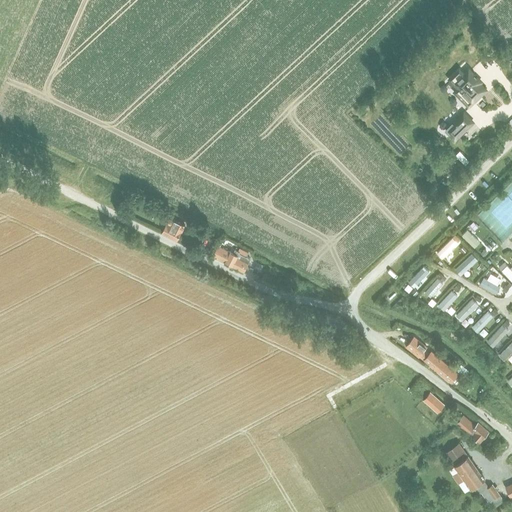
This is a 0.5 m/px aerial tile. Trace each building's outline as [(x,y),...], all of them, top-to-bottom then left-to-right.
[(454,74),(449,78),(457,86),(458,88),(457,89),(455,91),(460,97),(463,101),(464,100),(465,102),(468,106),(485,89),(479,82),(480,81),(477,79),(478,78),(476,77),(476,76),(475,76),(474,75),(474,74),(469,70),(468,69),(464,73),(463,74),(460,71),(460,70),(459,69),(454,74)] [(452,122),(445,129),(454,139),(472,122),(462,112),(451,122),(452,122)] [(153,217),(150,224),(162,230),(162,232),(176,239),(177,238),(184,224),(169,216),(166,224),(153,217)] [(479,240),(466,227),(461,233),(474,245),(479,240)] [(457,242),(452,236),(436,251),(441,256),(457,242)] [(243,271),(250,258),(246,256),(248,252),(239,248),(238,251),(235,249),(233,253),(218,245),(212,256),(243,271)] [(477,257),(471,251),(454,266),(459,273),(477,257)] [(511,279),(511,268),(503,260),(498,266),(511,279)] [(428,269),(423,264),(408,280),(413,285),(428,269)] [(499,284),(483,275),(479,283),(495,292),(499,284)] [(441,282),(436,276),(424,289),(430,295),(441,282)] [(457,294),(451,289),(437,303),(443,308),(457,294)] [(477,302),(471,296),(455,313),(461,319),(477,302)] [(493,314),(487,308),(471,325),(477,331),(493,314)] [(508,328),(501,323),(486,338),(493,344),(508,328)] [(450,382),(457,373),(444,363),(445,362),(431,351),(429,353),(424,349),(426,346),(414,336),(410,340),(405,346),(418,356),(419,355),(424,359),(450,382)] [(511,349),(511,338),(498,353),(503,358),(511,349)] [(429,391),(423,399),(438,412),(444,405),(429,391)] [(463,414),(456,422),(479,442),(482,439),(488,431),(477,422),(475,425),(463,414)] [(458,471),(453,474),(459,483),(464,479),(470,488),(483,478),(458,442),(444,451),(458,471)] [(492,484),(483,490),(486,494),(489,492),(492,497),(490,499),(494,506),(503,500),(496,490),(498,489),(496,486),(494,487),(492,484)]
